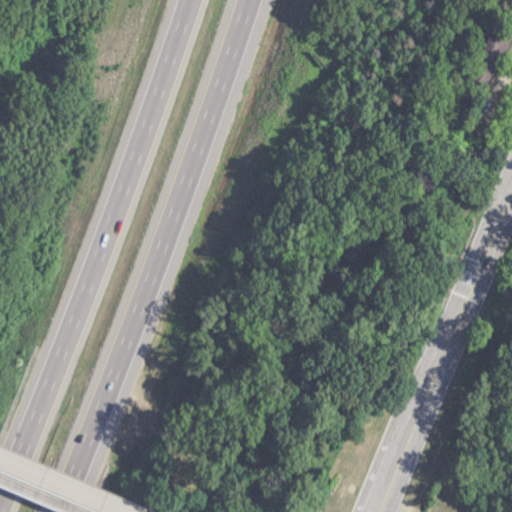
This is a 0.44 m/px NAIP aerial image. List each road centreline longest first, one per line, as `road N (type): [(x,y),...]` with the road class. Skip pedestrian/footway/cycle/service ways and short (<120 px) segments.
road 1 (motorway): [(64,511),(170,243),(253,0)]
road 2 (motorway): [(188,0),(130,174),(0,503)]
road 3 (secondary): [(377,511),(511,186)]
